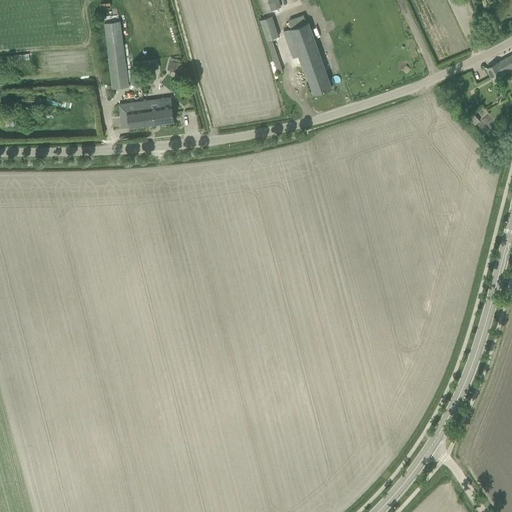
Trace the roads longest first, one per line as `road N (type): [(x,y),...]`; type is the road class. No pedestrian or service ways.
road 1 (unclassified): [(0,153),(169,147),(285,128),(441,76),(511,42)]
road 2 (tertiary): [(378,511),(457,399),(511,223)]
